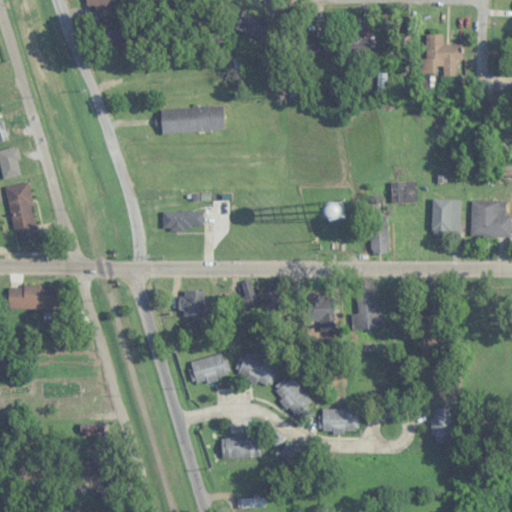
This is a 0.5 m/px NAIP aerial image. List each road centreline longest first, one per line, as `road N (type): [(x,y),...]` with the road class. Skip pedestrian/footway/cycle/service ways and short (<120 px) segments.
road 1 (residential): [(207,511),(137,288),(137,225),(57,0)]
road 2 (residential): [(150,511),(0,16)]
road 3 (residential): [(0,266),(511,268)]
